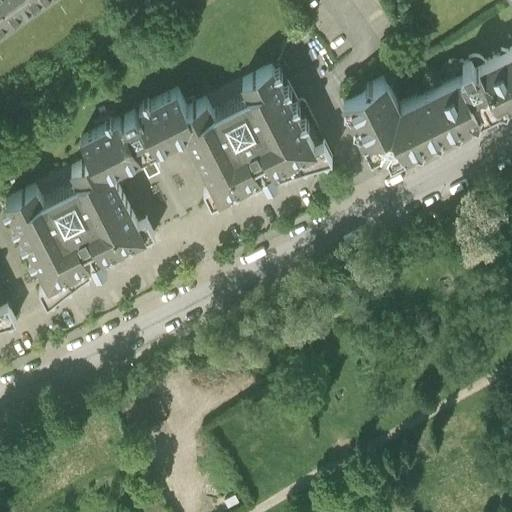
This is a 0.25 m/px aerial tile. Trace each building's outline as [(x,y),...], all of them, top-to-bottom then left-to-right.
[(0,0),(0,29),(15,19),(1,0),(0,0)] [(1,0),(15,19),(40,0),(1,0)] [(511,47),(475,67),(472,60),(463,64),(467,71),(399,104),(386,78),(340,100),(371,156),(380,151),(387,153),(390,162),(416,150),(421,151),(424,146),(435,141),(440,141),(444,135),(454,131),(460,134),(462,127),(473,121),(479,123),(482,118),(486,116),(488,120),(499,115),(496,110),(501,107),(507,110),(510,103),(511,102),(511,47)] [(300,98),(296,100),(291,89),(295,87),(292,81),(288,83),(282,71),(285,70),(283,64),(279,66),(277,61),(190,104),(180,84),(153,97),(151,93),(144,96),(146,101),(116,116),(114,113),(106,116),(108,120),(80,134),(90,155),(72,165),(78,177),(44,194),(38,181),(6,197),(8,202),(4,204),(7,210),(11,208),(17,220),(13,222),(16,229),(20,226),(26,238),(22,240),(25,246),(28,244),(34,255),(30,257),(33,263),(37,261),(48,286),(42,288),(50,302),(57,303),(58,297),(67,289),(74,290),(76,283),(85,277),(92,277),(94,271),(97,270),(98,272),(103,270),(108,267),(111,268),(111,261),(113,260),(118,261),(119,255),(129,248),(136,250),(138,243),(147,237),(155,240),(156,233),(157,232),(150,217),(142,221),(115,170),(146,154),(151,163),(156,160),(161,157),(157,149),(189,133),(211,179),(207,190),(214,204),(222,206),(222,200),(234,194),(241,198),(242,191),(254,186),(260,188),(262,183),(267,181),(270,186),(276,183),(281,180),(279,177),(283,175),(289,178),(292,172),(305,168),(310,171),(313,165),(324,162),(331,166),(334,158),(327,143),(319,147),(308,124),(311,122),(309,116),(305,118),(299,106),(303,104),(300,98)] [(0,321),(8,320),(12,322),(14,318),(18,317),(9,300),(0,304),(0,303),(0,321)] [(171,511),(153,477),(134,487),(148,511),(171,511)]
